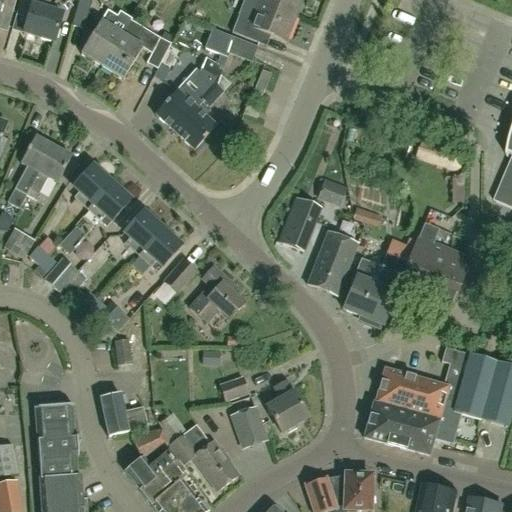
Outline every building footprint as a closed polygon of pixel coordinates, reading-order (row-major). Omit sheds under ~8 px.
[(0,0),(0,9),(12,13),(15,0),(0,0)] [(19,0),(16,11),(27,15),(21,34),(53,43),(61,15),(45,10),(48,0),(47,0),(19,0)] [(66,0),(78,3),(71,27),(83,30),(91,0),(66,0)] [(198,0),(192,7),(202,18),(220,0),(198,0)] [(231,34),(258,45),(262,34),(270,37),(285,43),(295,16),(259,1),(254,0),(244,0),(238,16),(239,16),(231,34)] [(254,0),(259,1),(295,16),(301,0),(254,0)] [(80,55),(101,68),(129,22),(131,20),(119,13),(117,17),(106,11),(80,55)] [(156,70),(170,47),(129,22),(101,68),(123,81),(141,50),(150,56),(145,64),(156,70)] [(250,64),(257,48),(233,39),(228,54),(250,64)] [(155,115),(174,133),(195,110),(217,87),(222,69),(205,59),(198,75),(210,81),(195,97),(183,85),(155,115)] [(250,94),(260,97),(268,75),(259,71),(250,94)] [(154,81),(144,103),(153,107),(163,85),(154,81)] [(222,92),(217,87),(195,110),(174,133),(193,151),(215,128),(203,118),(210,111),(207,108),(222,92)] [(256,119),(259,110),(246,105),(243,114),(256,119)] [(511,132),(509,139),(505,156),(511,158),(492,203),(511,212),(511,132)] [(20,208),(21,208),(27,198),(53,148),(34,139),(20,165),(30,171),(19,192),(14,190),(7,205),(19,211),(20,208)] [(27,198),(35,201),(46,180),(57,185),(71,158),(69,157),(53,148),(27,198)] [(87,211),(110,185),(90,168),(73,187),(80,193),(74,200),(87,211)] [(323,203),(339,210),(347,190),(325,181),(317,201),(323,203)] [(110,185),(87,211),(107,228),(130,202),(110,185)] [(320,209),(296,199),(279,243),(303,253),(320,209)] [(378,231),(384,220),(358,206),(352,217),(378,231)] [(126,246),(138,257),(161,231),(142,214),(124,234),(131,240),(126,246)] [(428,256),(433,247),(439,231),(423,225),(416,240),(406,264),(397,285),(409,290),(454,309),(469,273),(428,256)] [(23,261),(34,242),(24,237),(14,230),(3,249),(23,261)] [(161,231),(138,257),(157,274),(181,248),(161,231)] [(352,257),(356,246),(329,235),(326,234),(306,286),(336,298),(352,257)] [(32,273),(41,281),(56,264),(50,258),(48,257),(56,248),(46,239),(38,249),(37,248),(28,258),(38,267),(32,273)] [(397,285),(406,264),(386,255),(380,268),(359,259),(351,277),(355,279),(342,310),(361,318),(364,325),(371,329),(379,326),(382,327),(390,307),(400,311),(409,290),(397,285)] [(58,294),(71,278),(76,272),(61,260),(57,265),(44,281),(53,290),(58,294)] [(169,300),(175,294),(177,295),(196,272),(194,270),(183,261),(161,287),(157,290),(169,300)] [(209,287),(204,292),(189,309),(206,325),(218,311),(230,322),(245,306),(233,295),(237,290),(212,268),(201,280),(209,287)] [(89,293),(79,304),(89,312),(98,302),(89,293)] [(103,335),(121,314),(110,304),(106,309),(98,302),(89,312),(84,318),(92,325),(103,335)] [(131,366),(129,342),(114,344),(116,368),(131,366)] [(383,372),(374,404),(437,423),(443,401),(457,405),(470,357),(445,350),(440,364),(449,367),(443,389),(383,372)] [(437,423),(374,404),(373,404),(363,439),(427,457),(430,447),(433,436),(453,441),(460,416),(483,423),(506,429),(511,409),(511,368),(470,357),(457,405),(443,401),(437,423)] [(224,404),(248,396),(242,378),(218,387),(224,404)] [(293,426),(308,417),(293,393),(292,394),(285,382),(274,388),(281,400),(266,409),(280,433),(286,430),(287,433),(295,429),(293,426)] [(99,399),(108,438),(147,429),(142,408),(123,412),(119,394),(99,399)] [(86,511),(85,500),(81,500),(79,484),(79,480),(79,478),(79,477),(76,477),(76,471),(75,458),(77,458),(77,453),(76,441),(76,434),(73,434),(71,408),(73,408),(73,407),(33,409),(33,411),(34,410),(39,480),(40,511),(86,511)] [(264,439),(254,409),(233,416),(243,446),(264,439)] [(163,425),(168,440),(180,435),(176,421),(163,425)] [(146,434),(155,454),(168,445),(161,430),(146,434)] [(216,493),(238,477),(213,443),(196,455),(183,437),(169,447),(183,466),(192,459),(216,493)] [(0,448),(0,477),(15,475),(10,447),(0,448)] [(154,511),(205,511),(192,495),(196,491),(191,485),(187,489),(181,481),(187,476),(167,453),(150,468),(141,457),(122,472),(154,511)] [(374,511),(374,494),(369,494),(369,477),(345,477),(314,483),(304,487),(312,511),(354,511),(374,511)] [(454,511),(458,494),(422,487),(420,498),(420,497),(419,503),(416,511),(454,511)] [(500,511),(501,507),(470,500),(467,511),(500,511)]
